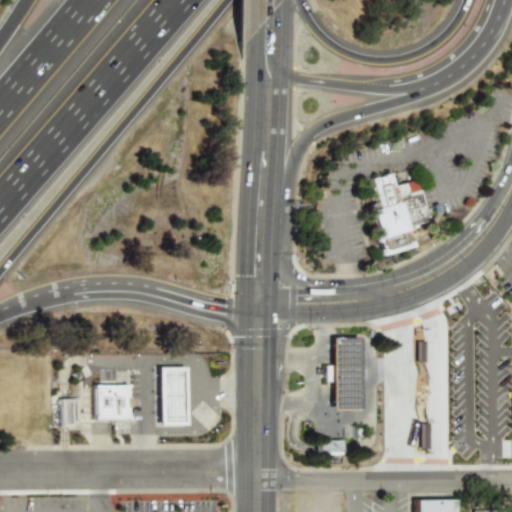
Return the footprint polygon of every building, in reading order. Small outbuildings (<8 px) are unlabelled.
[(389,176),(393,189),(404,186),(407,196),(420,192),(430,222),(406,229),(412,250),(383,259),(370,213),(377,211),(368,182),(389,176)] [(355,342),(354,414),(329,414),(330,341),(355,342)] [(160,371),(186,371),(186,429),(160,429),(160,371)] [(114,387),(127,387),(127,421),(114,421),(114,387)] [(58,430),(59,400),(80,400),(80,428),(75,428),(75,431),(58,430)] [(416,449),(426,449),(425,423),(415,423),(416,449)] [(341,442),(341,457),(313,457),(313,441),(341,442)] [(452,511),(452,499),(411,499),(411,511),(452,511)]
